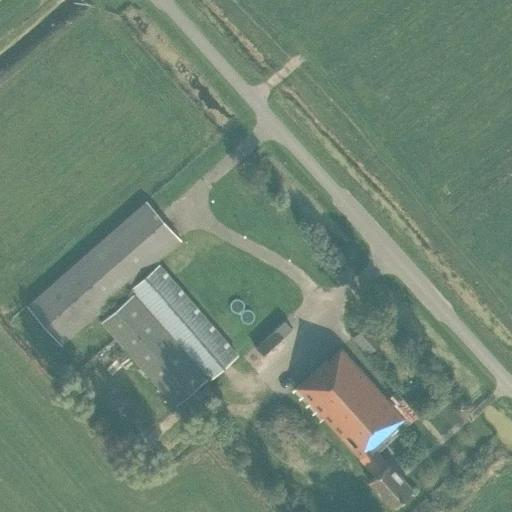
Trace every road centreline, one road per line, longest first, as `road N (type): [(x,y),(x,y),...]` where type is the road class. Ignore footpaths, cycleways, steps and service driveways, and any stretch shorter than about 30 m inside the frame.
road 1 (unclassified): [(511,390),(162,0)]
road 2 (unclassified): [(103,481),(0,357)]
